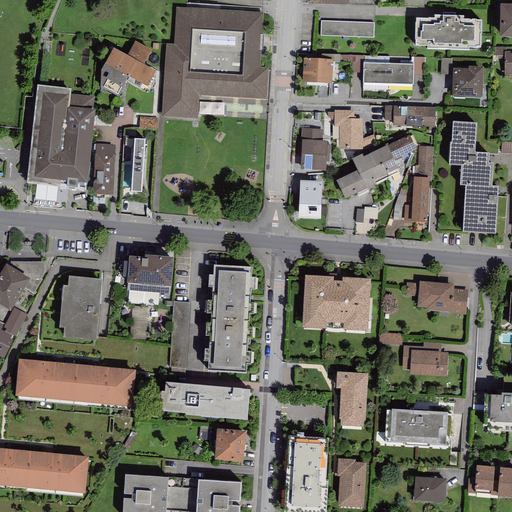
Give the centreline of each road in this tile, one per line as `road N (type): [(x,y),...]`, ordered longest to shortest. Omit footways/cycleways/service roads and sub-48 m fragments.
road 1 (residential): [(0,217),(275,242)]
road 2 (residential): [(275,242),(261,511)]
road 3 (residential): [(275,242),(288,0)]
road 4 (residential): [(275,242),(511,264)]
road 5 (unknown): [(287,7),(440,9)]
